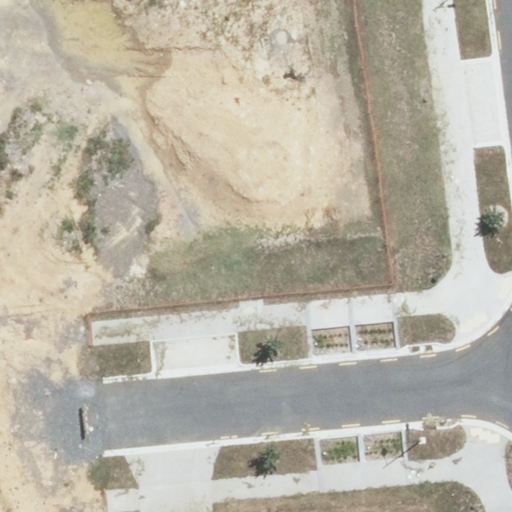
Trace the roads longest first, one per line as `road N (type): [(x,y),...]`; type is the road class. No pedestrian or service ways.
road 1 (residential): [(511,364),(30,413)]
road 2 (residential): [(0,108),(30,413)]
